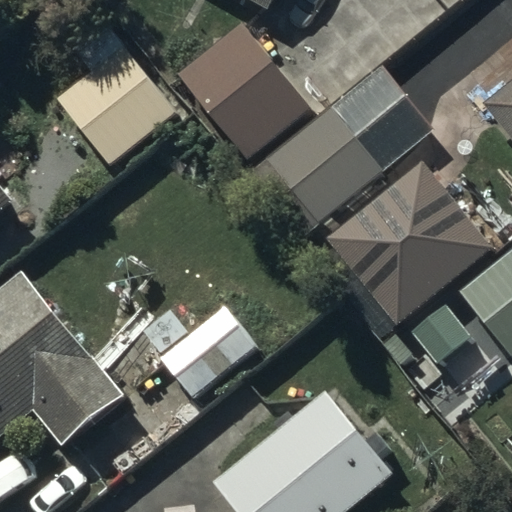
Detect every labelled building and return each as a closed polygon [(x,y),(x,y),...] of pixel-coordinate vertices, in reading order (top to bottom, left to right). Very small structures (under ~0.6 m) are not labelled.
[(281,0),(246,0),(273,15),(281,0)] [(95,76),(62,101),(115,171),(183,120),(109,22),(74,48),(95,76)] [(249,28),(186,79),(255,166),(318,115),(249,28)] [(442,136),(389,71),(254,180),(307,245),(442,136)] [(511,92),(490,110),(511,137),(511,92)] [(499,255),(430,168),(334,244),(404,331),(499,255)] [(0,223),(21,206),(0,180),(0,223)] [(511,259),(466,298),(511,353),(511,259)] [(128,404),(30,282),(0,305),(0,451),(42,418),(69,452),(128,404)] [(261,356),(229,315),(168,362),(200,404),(261,356)] [(362,511),(400,482),(336,401),(222,491),(238,511),(362,511)]
